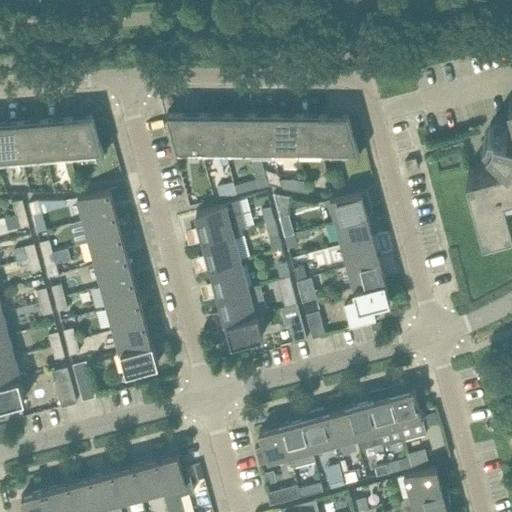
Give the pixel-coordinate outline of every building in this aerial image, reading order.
[(511,92),(510,93),(511,100),(511,133),(507,132),(508,127),(490,123),(489,129),(484,133),(492,140),(488,144),(485,154),(487,160),(469,165),(485,227),(487,226),(485,218),(511,211),(511,214),(511,92)] [(203,145),(203,110),(169,110),(169,109),(168,110),(177,145),(203,145)] [(227,145),(227,110),(203,110),(203,145),(227,145)] [(251,146),(251,110),(227,110),(227,145),(251,146)] [(275,146),(275,111),(251,110),(251,146),(275,146)] [(299,146),(299,111),(275,111),(275,146),(299,146)] [(323,146),(323,111),(299,111),(299,146),(323,146)] [(360,155),(350,117),(348,111),(323,111),(323,146),(357,147),(359,155),(360,155)] [(93,112),(67,114),(70,149),(71,158),(80,157),(81,162),(96,160),(103,155),(104,155),(94,118),(93,112)] [(70,149),(67,114),(44,116),(46,151),(70,149)] [(46,151),(44,116),(20,118),(22,153),(46,151)] [(0,154),(22,153),(20,118),(0,119),(0,154)] [(408,170),(419,167),(416,156),(405,159),(408,170)] [(295,176),(281,176),(284,186),(308,190),(305,178),(295,176)] [(234,180),(218,184),(221,196),(237,191),(235,184),(234,180)] [(115,208),(110,186),(78,195),(84,217),(115,208)] [(367,212),(361,189),(330,198),(336,220),(367,212)] [(239,197),(226,201),(197,209),(201,224),(205,223),(209,235),(197,238),(197,239),(233,229),(247,225),(239,197)] [(13,200),(16,213),(26,210),(22,198),(13,200)] [(50,198),(39,198),(29,200),(33,213),(42,210),(53,207),(50,198)] [(262,207),(266,220),(275,218),(271,204),(262,207)] [(121,230),(115,208),(84,217),(90,239),(121,230)] [(29,222),(26,210),(16,213),(20,225),(29,222)] [(373,234),(367,212),(336,220),(342,242),(373,234)] [(282,246),(278,231),(275,218),(266,220),(273,248),(282,246)] [(291,220),(282,222),(285,234),(294,232),(291,220)] [(241,257),(233,229),(197,239),(198,240),(204,238),(208,252),(213,250),(216,263),(205,266),(205,267),(241,257)] [(127,252),(121,230),(90,239),(96,261),(127,252)] [(297,243),(294,232),(285,234),(288,246),(297,243)] [(379,256),(373,234),(342,242),(348,264),(379,256)] [(53,250),(50,238),(40,240),(43,252),(53,250)] [(25,244),(28,256),(38,254),(34,242),(25,244)] [(56,262),(53,250),(43,252),(47,264),(56,262)] [(133,274),(127,252),(96,261),(102,283),(133,274)] [(41,266),(38,254),(28,256),(32,269),(41,266)] [(385,278),(379,256),(348,264),(354,286),(385,278)] [(249,285),(241,257),(205,267),(205,268),(212,266),(216,279),(220,278),(224,291),(212,294),(213,295),(249,285)] [(278,266),(281,276),(290,273),(287,264),(278,266)] [(294,266),(297,278),(306,276),(303,264),(294,266)] [(293,287),(290,273),(281,276),(285,289),(293,287)] [(139,296),(133,274),(102,283),(108,305),(139,296)] [(306,276),(297,278),(300,290),(309,287),(306,276)] [(391,298),(385,278),(354,286),(357,299),(345,303),(351,326),(376,319),(372,303),(391,298)] [(261,281),(249,285),(213,295),(220,294),(223,307),(228,306),(231,318),(220,322),(220,323),(258,312),(268,309),(261,281)] [(65,294),(61,282),(52,284),(55,296),(65,294)] [(37,288),(40,300),(50,298),(46,286),(37,288)] [(294,290),(282,293),(285,305),(297,302),(294,290)] [(68,306),(65,294),(55,296),(59,309),(68,306)] [(145,318),(139,296),(108,305),(114,327),(145,318)] [(53,310),(50,298),(40,300),(44,313),(53,310)] [(326,332),(319,308),(317,300),(304,303),(313,336),(326,332)] [(285,305),(280,306),(285,323),(289,322),(294,341),(307,337),(301,313),(297,302),(285,305)] [(0,334),(9,332),(3,310),(0,310),(0,334)] [(264,333),(258,312),(220,323),(227,321),(232,341),(264,333)] [(151,340),(145,318),(114,327),(120,350),(153,341),(153,340),(151,340)] [(77,338),(73,326),(64,328),(67,340),(77,338)] [(61,342),(58,330),(49,332),(52,344),(61,342)] [(0,357),(15,354),(9,332),(0,334),(0,357)] [(80,350),(77,338),(67,340),(71,353),(80,350)] [(159,361),(153,341),(120,350),(120,351),(122,350),(127,370),(159,361)] [(65,354),(61,342),(52,344),(55,357),(65,354)] [(0,382),(21,377),(15,354),(0,357),(0,382)] [(73,362),(83,398),(96,395),(86,359),(73,362)] [(52,368),(62,404),(77,400),(67,364),(52,368)] [(21,377),(0,382),(0,404),(25,397),(20,378),(21,377)] [(378,397),(370,399),(379,430),(401,424),(392,393),(390,385),(389,386),(389,387),(376,391),(378,397)] [(427,432),(415,387),(392,393),(401,424),(405,438),(427,432)] [(379,430),(370,399),(348,405),(357,436),(360,447),(382,441),(379,430)] [(357,436),(348,405),(326,411),(335,442),(357,436)] [(335,442),(326,411),(304,417),(313,448),(335,442)] [(313,448),(304,417),(282,423),(291,454),(293,465),(315,459),(313,448)] [(291,454),(282,423),(259,429),(263,444),(255,446),(260,463),(291,454)] [(187,464),(182,466),(178,451),(155,457),(164,489),(170,511),(200,511),(200,510),(192,511),(186,511),(181,492),(194,489),(187,464)] [(411,464),(423,461),(421,452),(409,456),(411,464)] [(164,489),(155,457),(133,463),(142,495),(164,489)] [(398,458),(387,462),(389,470),(401,467),(398,458)] [(389,470),(387,462),(375,465),(378,474),(389,470)] [(142,495),(133,463),(111,469),(120,501),(142,495)] [(442,486),(436,464),(404,473),(411,495),(442,487),(442,486)] [(120,501),(111,469),(89,475),(97,507),(120,501)] [(354,470),(343,474),(345,482),(357,479),(354,470)] [(345,482),(343,474),(331,477),(334,486),(345,482)] [(80,511),(97,507),(89,475),(67,482),(74,511),(80,511)] [(74,511),(67,482),(44,488),(51,511),(74,511)] [(301,494),(299,486),(298,486),(297,482),(267,490),(271,503),(301,494)] [(310,482),(299,486),(301,494),(313,491),(310,482)] [(448,484),(442,486),(442,487),(411,495),(415,511),(435,511),(448,509),(446,503),(450,502),(448,484)] [(51,511),(44,488),(22,494),(27,511),(51,511)] [(369,507),(365,495),(357,497),(360,509),(369,507)] [(282,511),(319,511),(316,497),(281,506),(282,511)]
